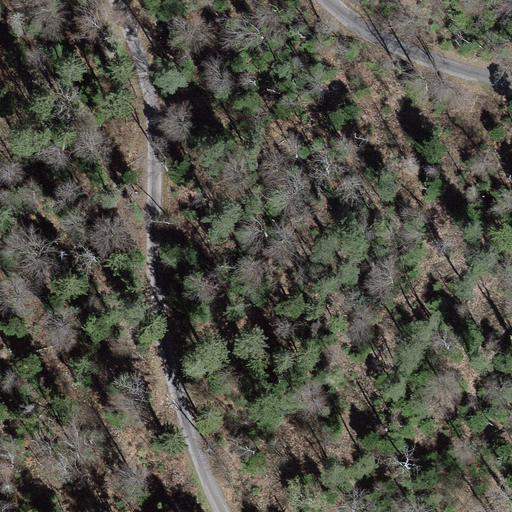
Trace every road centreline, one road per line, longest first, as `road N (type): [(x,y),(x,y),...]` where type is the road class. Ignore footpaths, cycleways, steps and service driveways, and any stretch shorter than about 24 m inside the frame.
road 1 (track): [(220,511),(168,374),(146,80),(115,0)]
road 2 (track): [(324,0),(375,36),(452,69),(511,81)]
